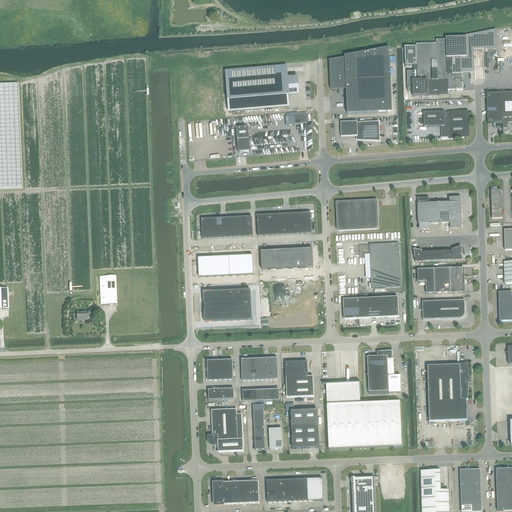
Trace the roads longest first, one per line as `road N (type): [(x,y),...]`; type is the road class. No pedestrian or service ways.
road 1 (unclassified): [(0,354),(191,346)]
road 2 (unclassified): [(480,150),(323,163)]
road 3 (unclassified): [(485,334),(480,177)]
road 4 (unclassified): [(324,190),(480,177)]
road 5 (unclassified): [(331,341),(485,334)]
road 6 (unclassified): [(335,463),(489,457)]
road 7 (unclassified): [(331,341),(324,190)]
road 8 (unclassified): [(191,346),(185,202)]
road 9 (unclassified): [(191,346),(331,341)]
road 10 (unclassified): [(185,202),(324,190)]
road 11 (unclassified): [(196,469),(335,463)]
road 12 (unclassified): [(323,163),(185,175)]
road 13 (unclassified): [(196,469),(191,346)]
road 14 (unclassified): [(489,457),(485,334)]
